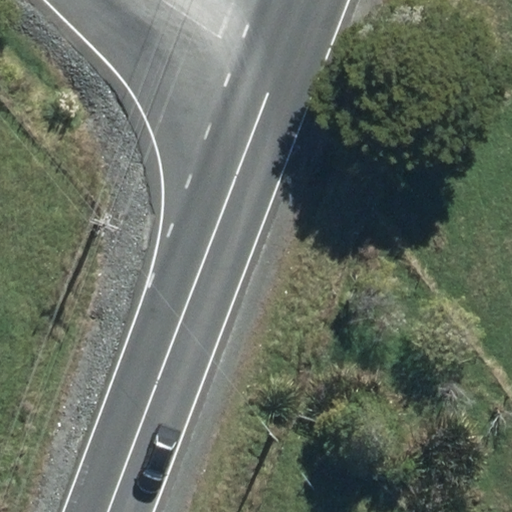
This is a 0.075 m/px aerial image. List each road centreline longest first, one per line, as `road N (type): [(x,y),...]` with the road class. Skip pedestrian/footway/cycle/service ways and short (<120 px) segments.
road 1 (tertiary): [(111,511),(281,71)]
road 2 (unclassified): [(281,71),(213,44),(148,0)]
